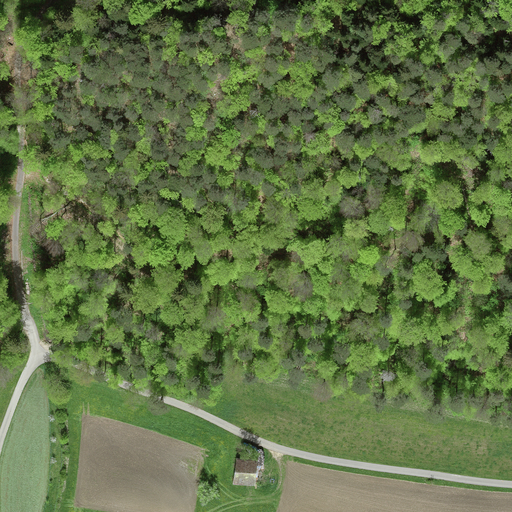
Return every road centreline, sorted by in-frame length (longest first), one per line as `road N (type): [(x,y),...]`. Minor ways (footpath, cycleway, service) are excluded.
road 1 (unclassified): [(0,440),(36,354),(62,357),(300,453),(511,484)]
road 2 (track): [(20,162),(123,249),(145,258),(414,240),(511,223)]
road 3 (track): [(52,0),(18,42),(16,241),(30,324)]
